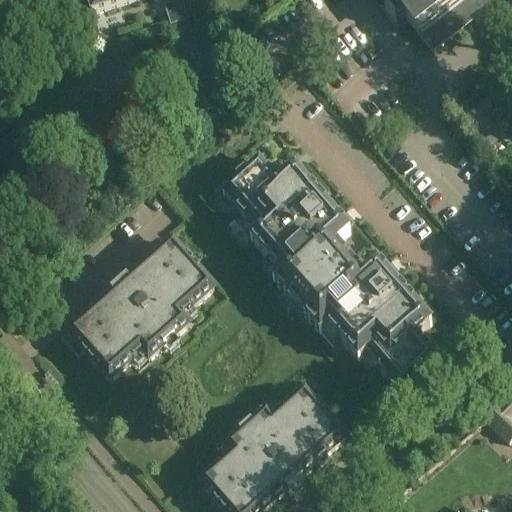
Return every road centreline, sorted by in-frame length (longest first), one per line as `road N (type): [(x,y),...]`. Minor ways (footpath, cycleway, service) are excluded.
road 1 (secondary): [(131,511),(0,361)]
road 2 (secondary): [(0,387),(109,511)]
